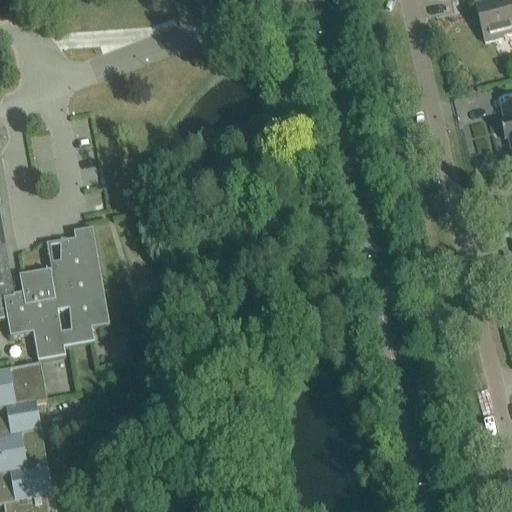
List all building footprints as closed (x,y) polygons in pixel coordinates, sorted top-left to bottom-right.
[(494,3),(475,7),(485,46),(503,41),(503,39),(511,36),(511,0),(498,0),(499,1),(494,3)] [(511,107),(501,110),(505,126),(501,127),(504,142),(508,142),(511,156),(511,107)] [(0,323),(8,322),(11,340),(34,336),(39,365),(66,360),(65,351),(94,346),(94,345),(92,332),(97,331),(110,329),(95,243),(93,232),(74,236),(75,240),(75,244),(71,244),(71,243),(61,243),(61,285),(53,288),(51,274),(23,279),(20,279),(23,297),(15,298),(11,281),(0,216),(0,323)] [(41,368),(0,374),(0,509),(4,508),(4,511),(49,511),(47,501),(53,499),(41,433),(36,434),(32,408),(48,406),(41,368)] [(147,389),(143,389),(129,392),(133,414),(150,410),(147,389)]
